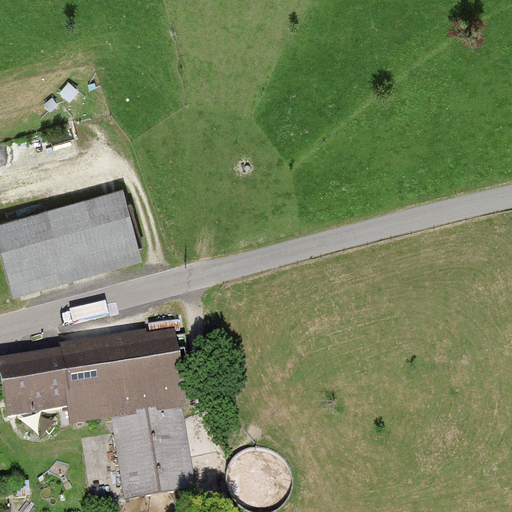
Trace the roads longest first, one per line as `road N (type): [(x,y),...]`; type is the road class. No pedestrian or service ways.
road 1 (unclassified): [(0,330),(511,197)]
road 2 (track): [(0,205),(106,176),(129,180),(151,218),(166,285)]
